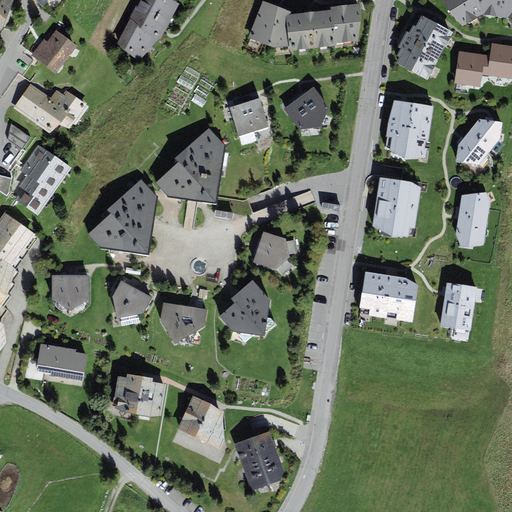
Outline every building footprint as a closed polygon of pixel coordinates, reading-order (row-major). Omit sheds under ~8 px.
[(13,0),(0,0),(0,30),(4,27),(13,0)] [(161,39),(180,4),(172,0),(139,0),(117,44),(138,61),(161,39)] [(482,15),(479,0),(443,0),(463,27),(482,15)] [(511,0),(479,0),(482,15),(511,18),(511,0)] [(274,48),(290,46),(287,14),(291,14),(291,12),(263,1),(248,38),(274,48)] [(345,6),(349,41),(359,40),(362,14),(360,4),(345,6)] [(349,41),(345,6),(333,7),(333,10),(336,43),(349,41)] [(290,51),(337,46),(336,43),(333,10),(291,14),(287,14),(290,46),(290,51)] [(399,57),(396,63),(427,79),(453,32),(422,15),(416,26),(413,25),(409,32),(406,31),(398,47),(401,48),(397,56),(399,57)] [(44,39),(32,55),(57,74),(77,46),(56,30),(48,42),(44,39)] [(488,55),(485,75),(511,78),(511,46),(492,44),(490,56),(488,55)] [(485,75),(488,55),(459,51),(455,84),(481,87),(483,75),(485,75)] [(30,84),(13,108),(50,134),(60,125),(70,129),(73,124),(76,126),(89,106),(66,90),(63,94),(57,90),(51,98),(30,84)] [(313,86),(299,97),(321,127),(329,107),(313,86)] [(300,130),(321,127),(299,97),(284,108),(300,130)] [(269,128),(260,98),(245,103),(254,133),(269,128)] [(404,158),(425,158),(434,107),(395,100),(388,125),(384,149),(404,158)] [(254,133),(245,103),(230,107),(239,138),(254,133)] [(478,119),(469,132),(491,150),(501,139),(503,123),(478,119)] [(31,137),(12,124),(8,140),(23,149),(31,137)] [(156,182),(168,197),(217,203),(226,146),(208,128),(174,158),(178,161),(156,182)] [(479,164),(491,150),(469,132),(459,145),(456,162),(479,164)] [(15,199),(39,215),(72,168),(38,145),(21,170),(27,174),(19,185),(23,188),(15,199)] [(9,192),(12,179),(0,175),(0,191),(6,196),(9,192)] [(411,182),(380,177),(372,226),(392,237),(413,236),(421,188),(411,182)] [(87,234),(100,247),(148,255),(158,198),(142,179),(108,209),(110,213),(87,234)] [(462,195),(456,234),(462,248),(484,245),(491,202),(486,192),(462,195)] [(0,217),(0,308),(8,297),(16,269),(13,267),(36,234),(4,213),(0,217)] [(263,231),(258,247),(291,257),(286,239),(263,231)] [(276,270),(291,257),(258,247),(253,262),(276,270)] [(406,278),(366,272),(359,314),(412,322),(418,285),(406,278)] [(52,299),(71,310),(71,275),(52,275),(52,299)] [(89,275),(71,275),(71,310),(89,299),(89,275)] [(235,302),(219,317),(233,332),(264,335),(271,300),(252,280),(232,299),(235,302)] [(445,280),(438,326),(472,332),(479,285),(445,280)] [(113,296),(117,319),(136,289),(121,281),(113,296)] [(152,297),(136,289),(117,319),(143,314),(152,297)] [(207,309),(163,302),(161,321),(175,344),(205,326),(207,309)] [(83,381),(88,354),(76,352),(76,349),(41,344),(36,373),(83,381)] [(126,377),(118,376),(113,406),(116,406),(115,408),(124,412),(150,417),(161,416),(166,384),(152,382),(153,378),(127,374),(126,377)] [(193,396),(178,430),(222,450),(225,441),(222,411),(193,396)] [(270,431),(234,444),(252,491),(287,478),(270,431)]
